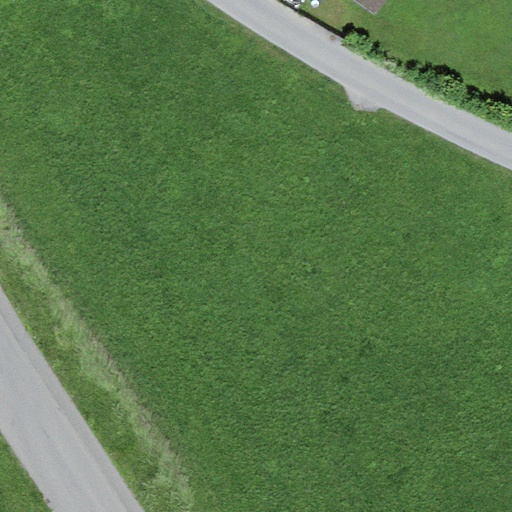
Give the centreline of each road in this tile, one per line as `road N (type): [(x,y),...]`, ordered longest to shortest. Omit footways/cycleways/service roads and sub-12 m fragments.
road 1 (residential): [(250,0),(453,135),(511,159)]
road 2 (tertiary): [(0,329),(108,511)]
